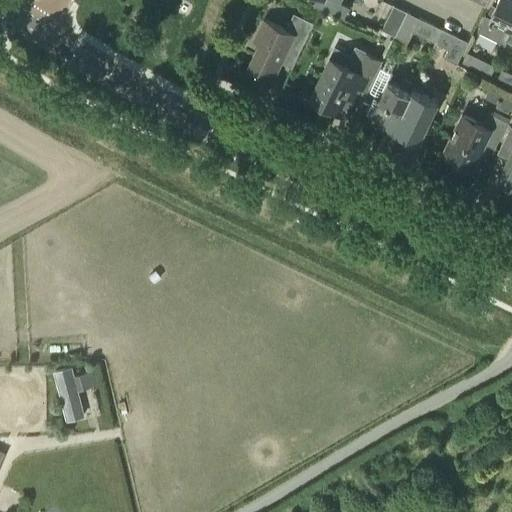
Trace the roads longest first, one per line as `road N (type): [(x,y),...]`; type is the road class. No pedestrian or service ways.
road 1 (secondary): [(511,274),(193,118),(38,27)]
road 2 (unclassified): [(246,511),(511,356)]
